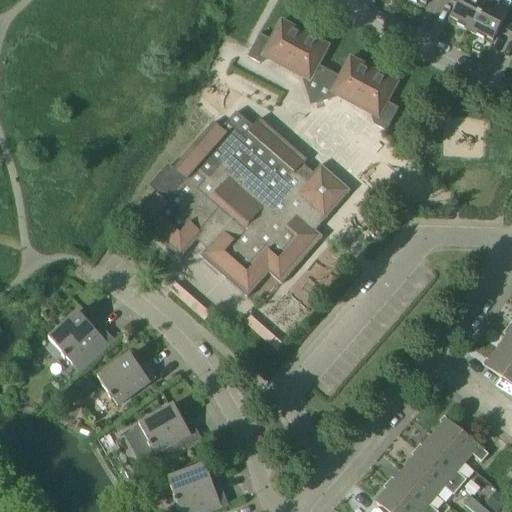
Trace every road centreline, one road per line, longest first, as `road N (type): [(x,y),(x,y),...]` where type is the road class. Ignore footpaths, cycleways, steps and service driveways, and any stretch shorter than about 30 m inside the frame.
road 1 (residential): [(511,241),(426,237),(289,398),(332,472)]
road 2 (residential): [(278,511),(228,402),(187,345),(90,274)]
road 3 (residential): [(511,248),(433,359),(332,472)]
road 4 (residential): [(511,99),(327,0)]
